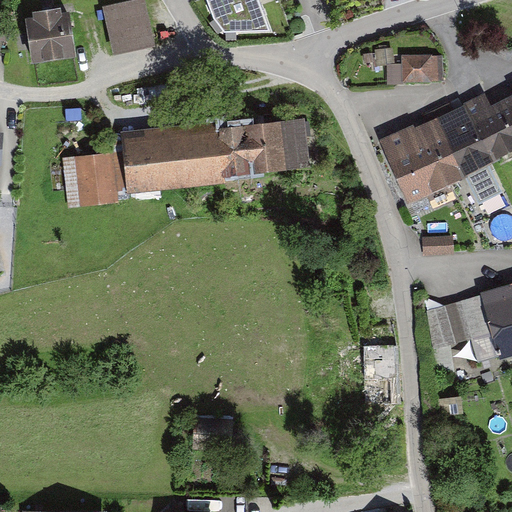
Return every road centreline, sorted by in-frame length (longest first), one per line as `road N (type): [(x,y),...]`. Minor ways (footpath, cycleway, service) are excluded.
road 1 (residential): [(302,64),(333,92),(387,225),(402,280),(425,511)]
road 2 (residential): [(209,56),(70,92),(0,89)]
road 3 (residential): [(462,0),(325,47),(302,64)]
